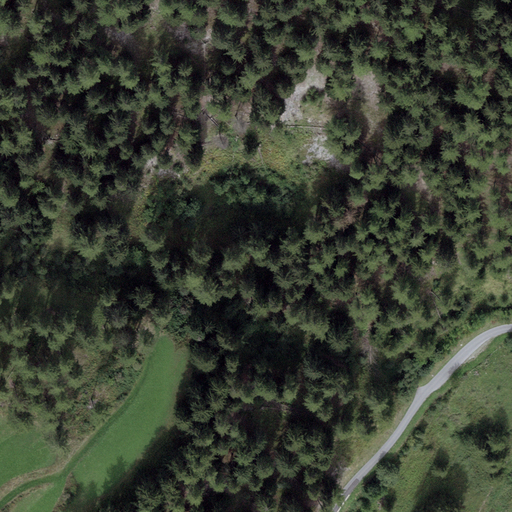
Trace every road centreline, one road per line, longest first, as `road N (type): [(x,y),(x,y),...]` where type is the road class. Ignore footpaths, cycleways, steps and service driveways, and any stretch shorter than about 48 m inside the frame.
road 1 (tertiary): [(333,511),(436,384),(491,334),(511,330)]
road 2 (track): [(150,343),(138,392),(67,473),(18,490),(0,507)]
